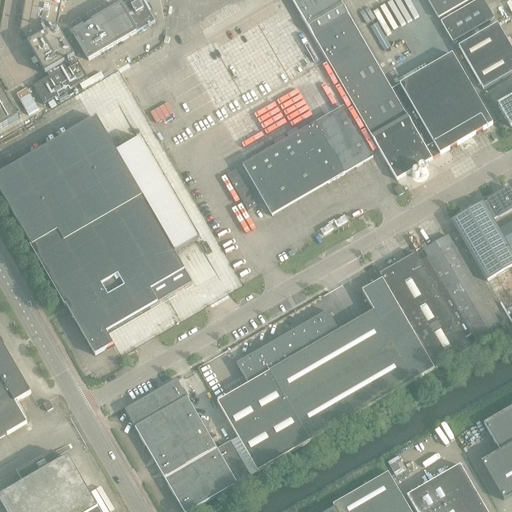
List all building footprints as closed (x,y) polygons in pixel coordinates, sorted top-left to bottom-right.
[(0,0),(0,130),(19,120),(0,87),(0,0)] [(25,0),(20,31),(46,75),(48,74),(50,78),(42,82),(34,87),(33,87),(34,89),(44,105),(48,103),(53,100),(88,80),(77,62),(76,62),(74,59),(75,58),(57,28),(62,0),(25,0)] [(141,0),(134,0),(73,35),(89,61),(155,23),(141,0)] [(292,0),(397,181),(493,125),(452,55),(392,90),(339,0),(292,0)] [(427,0),(439,19),(471,0),(427,0)] [(483,0),(479,0),(441,23),(453,43),(494,19),(483,0)] [(459,47),(471,69),(510,46),(498,25),(459,47)] [(511,49),(510,46),(471,69),(484,91),(511,74),(511,49)] [(16,95),(28,116),(38,110),(26,90),(16,95)] [(511,126),(511,97),(498,106),(510,128),(511,126)] [(53,100),(48,103),(51,109),(57,106),(53,100)] [(244,166),(243,167),(272,217),(273,217),(271,214),(326,182),(328,185),(345,175),(343,172),(354,166),(356,169),(373,159),(343,108),(248,164),(244,166)] [(97,119),(0,175),(0,192),(8,207),(10,209),(32,247),(30,248),(65,307),(66,306),(67,307),(69,311),(87,342),(94,355),(95,356),(96,356),(106,350),(114,346),(106,333),(192,283),(175,254),(177,253),(183,250),(184,249),(190,246),(191,245),(197,242),(200,240),(142,139),(117,154),(97,119)] [(394,189),(398,197),(399,197),(404,194),(400,186),(394,189)] [(483,204),(452,222),(488,283),(511,268),(511,253),(510,250),(511,248),(511,222),(499,231),(494,222),(511,210),(511,195),(508,189),(487,201),(488,203),(484,205),(483,204)] [(345,217),(334,223),(337,228),(348,222),(345,217)] [(331,225),(320,231),(323,236),(334,230),(331,225)] [(452,244),(428,257),(428,258),(478,345),(503,331),(452,244)] [(249,386),(218,404),(238,438),(258,473),(414,382),(435,371),(471,350),(416,254),(409,259),(402,263),(379,276),(382,281),(362,292),(374,312),(339,332),(328,312),(237,365),(249,386)] [(0,440),(10,435),(27,425),(28,424),(18,408),(20,407),(17,403),(32,395),(3,346),(2,344),(0,340),(0,440)] [(177,381),(125,411),(125,412),(152,457),(155,464),(160,472),(164,478),(183,511),(190,511),(217,497),(251,477),(258,473),(238,438),(231,442),(217,450),(206,431),(189,401),(187,398),(177,382),(177,381)] [(49,402),(43,405),(48,413),(53,409),(49,402)] [(511,496),(511,407),(484,424),(500,452),(482,463),(504,501),(511,496)] [(474,425),(471,427),(477,437),(480,435),(474,425)] [(0,498),(0,500),(6,511),(99,511),(69,459),(58,465),(52,453),(17,473),(24,485),(0,498)] [(487,511),(461,466),(408,497),(416,511),(487,511)] [(388,474),(333,505),(335,509),(336,511),(411,511),(388,474)]
